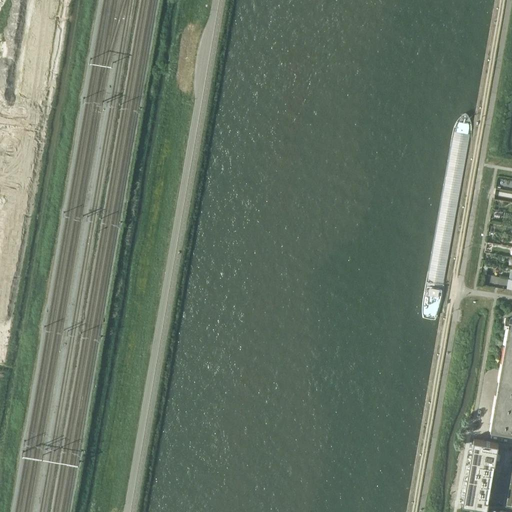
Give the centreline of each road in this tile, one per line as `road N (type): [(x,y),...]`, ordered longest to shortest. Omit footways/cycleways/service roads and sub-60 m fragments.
road 1 (tertiary): [(126,511),(215,0)]
road 2 (track): [(414,511),(502,0)]
